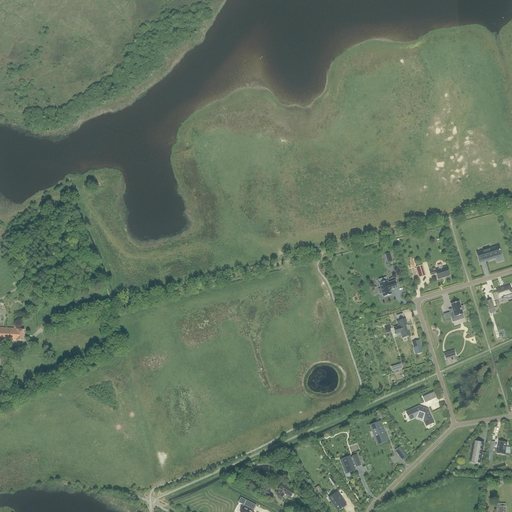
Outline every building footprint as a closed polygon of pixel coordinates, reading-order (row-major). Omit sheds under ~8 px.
[(483,251),(476,252),(479,261),(495,256),(497,262),(503,260),(499,246),(488,249),(488,250),(483,252),(483,251)] [(418,278),(426,275),(423,264),(414,267),(418,278)] [(447,267),(435,270),(430,272),(431,275),(436,273),(438,279),(450,276),(447,267)] [(388,281),(379,283),(381,289),(379,289),(380,294),(382,293),(384,297),(392,294),(390,290),(398,287),(395,280),(388,283),(388,281)] [(511,288),(511,285),(497,289),(499,297),(507,295),(508,298),(511,297),(511,288)] [(453,310),(450,311),(453,322),(459,320),(458,316),(463,314),(462,311),(464,310),(463,306),(461,306),(459,301),(451,304),(453,310)] [(398,326),(393,327),(395,334),(400,333),(401,337),(410,335),(405,320),(397,322),(398,326)] [(0,341),(6,341),(6,339),(9,340),(9,342),(15,342),(15,341),(23,341),(24,330),(17,329),(17,328),(0,327),(0,341)] [(419,340),(412,342),(416,354),(423,352),(419,340)] [(454,350),(444,353),(445,359),(456,355),(454,350)] [(419,405),(407,411),(411,419),(415,417),(424,421),(426,425),(432,422),(430,416),(432,416),(428,409),(419,405)] [(380,423),(371,426),(373,431),(374,430),(376,436),(375,437),(377,442),(386,438),(384,432),(383,433),(381,429),(382,428),(380,423)] [(499,441),(497,454),(505,455),(507,443),(499,441)] [(475,442),(471,461),(480,463),(481,456),(484,456),(485,453),(482,452),(483,443),(475,442)] [(344,459),(341,460),(345,471),(346,474),(347,473),(350,472),(350,473),(352,472),(355,470),(352,463),(355,462),(355,463),(359,462),(357,455),(353,456),(353,458),(351,459),(350,457),(347,458),(346,458),(344,458),(344,459)] [(294,494),(293,494),(294,491),(281,483),(278,490),(276,494),(283,498),(285,494),(290,497),(291,497),(292,498),(294,494)] [(271,487),(266,484),(263,488),(262,491),(261,491),(265,493),(264,495),(267,496),(268,495),(268,496),(271,491),(269,490),(271,487)] [(333,495),(330,498),(332,501),(338,510),(346,505),(337,493),(333,495)]
